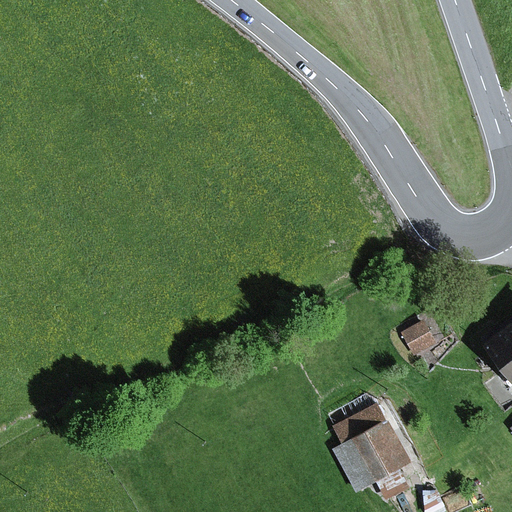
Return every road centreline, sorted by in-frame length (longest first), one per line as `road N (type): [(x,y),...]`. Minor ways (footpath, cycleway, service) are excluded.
road 1 (secondary): [(230,0),(356,112),(439,229),(491,236),(511,216)]
road 2 (secondary): [(511,178),(454,0)]
